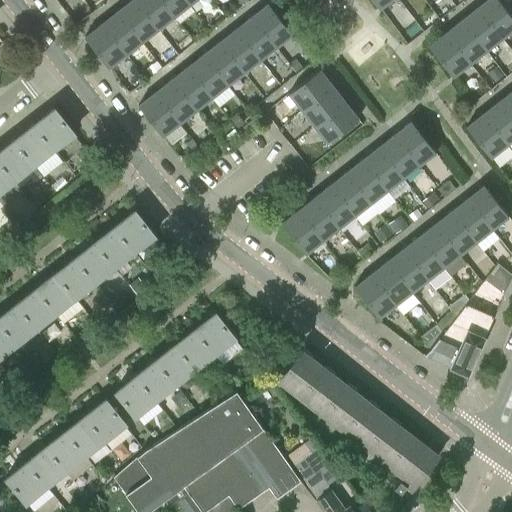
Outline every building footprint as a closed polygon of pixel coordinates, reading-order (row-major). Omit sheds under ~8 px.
[(91,8),(101,0),(84,0),(85,0),(91,8)] [(132,0),(118,11),(142,42),(158,29),(135,0),(132,0)] [(135,0),(158,29),(174,17),(161,0),(135,0)] [(161,0),(174,17),(190,4),(186,0),(161,0)] [(373,0),(380,9),(381,8),(380,7),(389,0),(373,0)] [(511,17),(498,0),(488,0),(478,8),(502,39),(511,30),(511,17)] [(293,34),(268,3),(268,4),(252,16),(276,47),(292,35),(293,34)] [(486,51),(502,39),(478,8),(462,21),(486,51)] [(102,23),(126,54),(142,42),(118,11),(102,23)] [(236,29),(260,60),(276,47),(252,16),(236,29)] [(470,64),(486,51),(462,21),(446,33),(470,64)] [(85,36),(110,68),(111,67),(110,67),(126,54),(102,23),(86,36),(85,36)] [(220,42),(244,72),(260,60),(236,29),(220,42)] [(430,45),(429,46),(454,77),(455,76),(454,76),(470,64),(446,33),(430,45)] [(204,54),(228,85),(244,72),(220,42),(204,54)] [(188,67),(212,97),(228,85),(204,54),(188,67)] [(295,59),(290,63),(297,73),(303,69),(295,59)] [(146,69),(151,76),(162,68),(157,61),(146,69)] [(504,76),(497,66),(488,72),(496,82),(504,76)] [(172,79),(196,110),(212,97),(188,67),(172,79)] [(303,110),(333,85),(321,70),(321,69),(320,68),(289,93),(290,94),(303,110)] [(156,92),(180,122),(196,110),(172,79),(156,92)] [(315,125),(346,101),(333,85),(303,110),(315,125)] [(511,91),(500,101),(511,116),(511,91)] [(164,135),(180,122),(156,92),(140,104),(139,104),(163,136),(164,135)] [(358,117),(346,101),(315,125),(327,141),(328,142),(359,118),(359,117),(358,117)] [(484,113),(508,144),(511,140),(511,116),(500,101),(484,113)] [(54,149),(74,133),(54,107),(34,123),(54,149)] [(241,117),(236,112),(231,117),(234,122),(239,127),(245,122),(241,117)] [(468,125),(467,126),(491,157),(492,157),(492,156),(508,144),(484,113),(468,126),(468,125)] [(435,153),(436,152),(412,121),(411,121),(411,122),(395,134),(419,165),(435,152),(435,153)] [(34,164),(54,149),(34,123),(14,139),(34,164)] [(379,147),(403,177),(419,165),(395,134),(379,147)] [(193,152),(200,146),(193,138),(186,144),(193,152)] [(0,161),(15,180),(34,164),(14,139),(0,149),(0,161)] [(379,147),(363,159),(387,190),(395,201),(411,188),(403,177),(379,147)] [(347,172),(379,212),(380,213),(395,201),(387,190),(363,159),(347,172)] [(0,191),(15,180),(0,161),(0,191)] [(331,184),(355,215),(363,225),(379,212),(347,172),(331,184)] [(449,180),(438,189),(444,197),(456,188),(449,180)] [(339,227),(355,215),(331,184),(315,197),(339,227)] [(484,185),(484,186),(468,198),(492,229),(508,217),(509,216),(484,185)] [(429,207),(440,198),(435,192),(423,201),(429,207)] [(315,197),(299,209),(323,240),(339,227),(315,197)] [(452,211),(476,242),(492,229),(468,198),(452,211)] [(283,221),(282,221),(282,222),(306,254),(307,253),(323,240),(299,209),(283,222),(283,221)] [(135,251),(154,235),(134,210),(115,225),(135,251)] [(436,223),(460,254),(476,242),(452,211),(436,223)] [(407,225),(400,215),(388,224),(396,234),(407,225)] [(374,232),(381,242),(393,234),(386,223),(374,232)] [(444,266),(460,254),(436,223),(420,236),(444,266)] [(115,266),(135,251),(115,225),(95,241),(115,266)] [(420,236),(404,248),(428,279),(436,289),(451,276),(444,266),(420,236)] [(95,282),(115,266),(95,241),(75,256),(95,282)] [(365,259),(375,251),(368,243),(358,251),(365,259)] [(404,248),(388,261),(412,291),(420,302),(436,289),(428,279),(404,248)] [(76,297),(95,282),(75,256),(56,272),(76,297)] [(372,273),(396,304),(397,303),(404,314),(420,302),(412,291),(388,261),(372,273)] [(511,277),(511,274),(497,262),(486,279),(505,293),(511,277)] [(56,313),(76,297),(56,272),(36,287),(56,313)] [(356,286),(355,285),(355,286),(379,318),(380,317),(380,316),(396,304),(372,273),(356,286)] [(146,287),(145,286),(138,277),(129,284),(135,293),(137,295),(146,287)] [(36,328),(56,313),(36,287),(16,302),(36,328)] [(128,299),(127,299),(123,293),(112,301),(117,307),(118,307),(128,299)] [(452,311),(457,317),(460,312),(470,299),(465,294),(449,306),(452,311)] [(0,322),(17,343),(36,328),(16,302),(0,315),(0,322)] [(436,324),(444,333),(457,317),(452,311),(436,324)] [(215,353),(235,337),(215,312),(195,327),(215,353)] [(427,355),(451,366),(451,367),(468,375),(485,337),(490,326),(460,312),(457,317),(444,333),(440,338),(439,338),(430,349),(425,355),(427,356),(427,355)] [(0,356),(17,343),(0,322),(0,356)] [(444,333),(436,324),(421,336),(430,349),(439,338),(440,338),(444,333)] [(215,353),(195,327),(175,343),(194,368),(215,353)] [(176,384),(194,368),(175,343),(155,359),(176,384)] [(302,350),(282,375),(296,386),(316,360),(302,350)] [(156,399),(176,384),(155,359),(136,374),(156,399)] [(316,360),(296,386),(310,396),(330,371),(316,360)] [(330,371),(310,396),(323,407),(343,381),(330,371)] [(272,381),(268,372),(247,384),(251,392),(272,381)] [(136,374),(116,390),(136,415),(156,399),(136,374)] [(343,381),(323,407),(337,418),(357,392),(343,381)] [(239,508),(269,486),(271,489),(285,491),(301,480),(247,405),(237,391),(197,416),(146,449),(138,456),(114,476),(126,493),(139,511),(146,511),(184,485),(191,494),(189,496),(201,511),(204,511),(229,494),(239,508)] [(184,394),(181,391),(171,398),(180,409),(189,402),(184,394)] [(337,418),(351,428),(371,402),(357,392),(337,418)] [(105,398),(85,414),(105,439),(104,440),(111,449),(132,433),(125,424),(105,398)] [(371,402),(351,428),(364,439),(384,413),(371,402)] [(384,413),(364,439),(378,449),(398,424),(384,413)] [(87,454),(104,440),(105,439),(85,414),(65,429),(85,455),(87,454)] [(398,424),(378,449),(392,460),(412,434),(398,424)] [(85,455),(65,429),(46,445),(66,470),(73,479),(94,463),(87,454),(85,455)] [(412,434),(392,460),(405,471),(425,445),(412,434)] [(46,486),(66,470),(46,445),(26,460),(46,486)] [(439,455),(427,446),(425,445),(405,471),(407,472),(395,488),(402,493),(407,486),(412,490),(413,489),(411,488),(424,471),(426,472),(439,455)] [(323,475),(335,467),(321,447),(309,455),(323,475)] [(26,460),(6,476),(34,511),(53,495),(46,486),(26,460)] [(306,485),(317,500),(325,511),(355,511),(350,505),(342,511),(336,502),(338,500),(320,475),(306,485)] [(201,511),(189,496),(180,502),(186,511),(201,511)]
